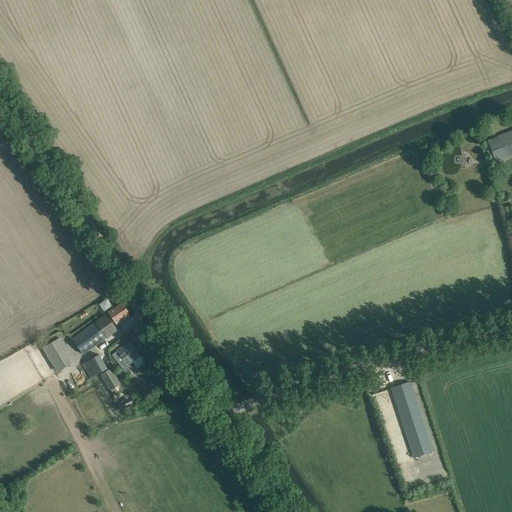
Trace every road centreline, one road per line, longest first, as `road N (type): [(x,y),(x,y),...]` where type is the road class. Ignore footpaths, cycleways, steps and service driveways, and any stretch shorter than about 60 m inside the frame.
road 1 (unclassified): [(223,418),(0,95)]
road 2 (unclassified): [(223,418),(269,395),(511,327)]
